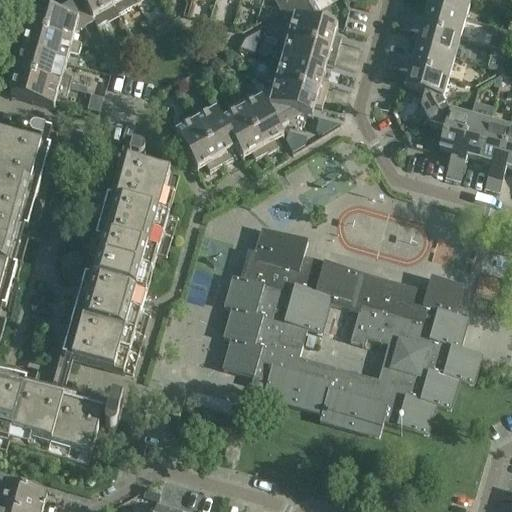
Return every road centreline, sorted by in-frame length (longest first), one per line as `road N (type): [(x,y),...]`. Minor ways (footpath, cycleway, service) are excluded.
road 1 (residential): [(511,214),(389,179),(357,126),(389,0)]
road 2 (residential): [(173,473),(175,458),(141,394),(54,369)]
road 3 (residential): [(0,114),(105,141),(112,116),(147,126)]
road 4 (residential): [(173,473),(290,511)]
